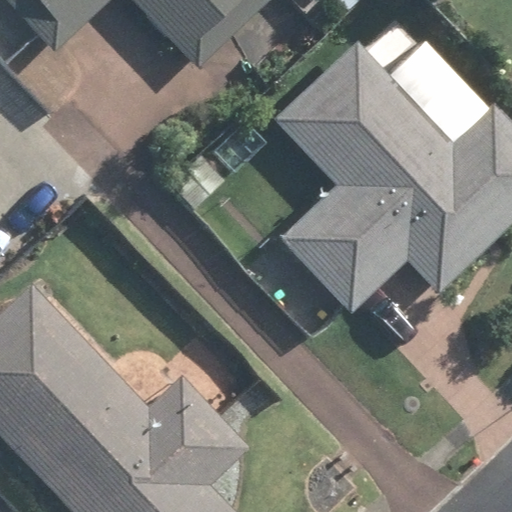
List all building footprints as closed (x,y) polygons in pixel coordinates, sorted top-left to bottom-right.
[(271,0),(0,0),(55,55),(111,0),(125,0),(196,72),(271,0)] [(354,39),(268,119),(331,186),(276,238),(349,315),(404,262),(437,296),(511,225),(511,124),(428,36),(388,75),(354,39)] [(195,152),(167,182),(199,212),(227,183),(195,152)] [(275,242),(247,268),(312,338),(340,311),(275,242)] [(30,283),(0,311),(0,439),(68,511),(237,511),(211,483),(251,446),(181,372),(146,406),(30,283)] [(203,330),(171,361),(222,412),(253,381),(203,330)]
